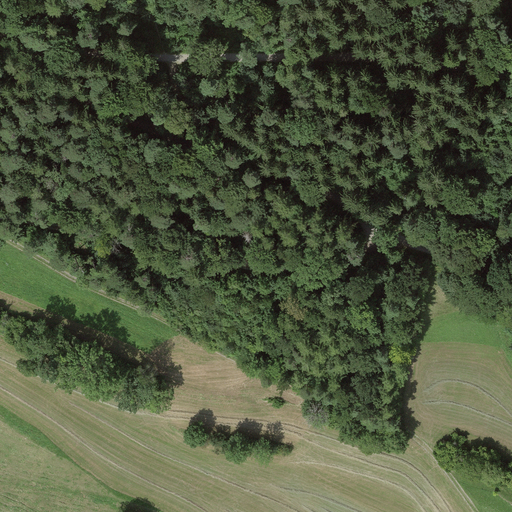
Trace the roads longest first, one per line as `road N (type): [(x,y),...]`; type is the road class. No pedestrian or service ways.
road 1 (track): [(0,236),(243,363),(402,428),(475,511)]
road 2 (track): [(511,75),(483,64),(363,55),(168,57),(0,31)]
road 3 (track): [(0,57),(363,218),(382,243)]
road 4 (track): [(412,250),(382,243),(271,272),(0,220)]
